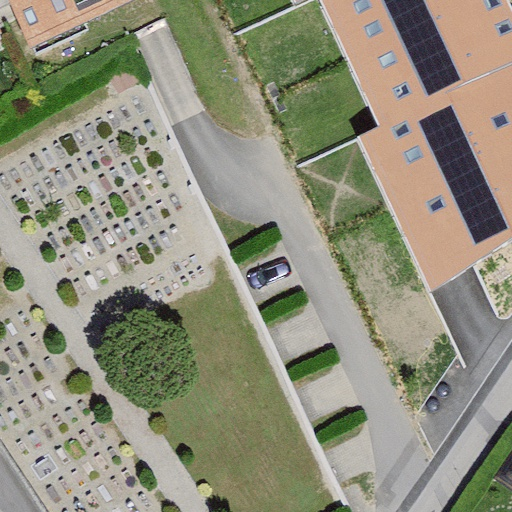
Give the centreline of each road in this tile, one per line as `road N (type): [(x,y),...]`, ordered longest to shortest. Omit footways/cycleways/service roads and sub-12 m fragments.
road 1 (unknown): [(410,511),(257,207),(238,186),(186,157),(171,136)]
road 2 (residential): [(511,386),(428,511)]
